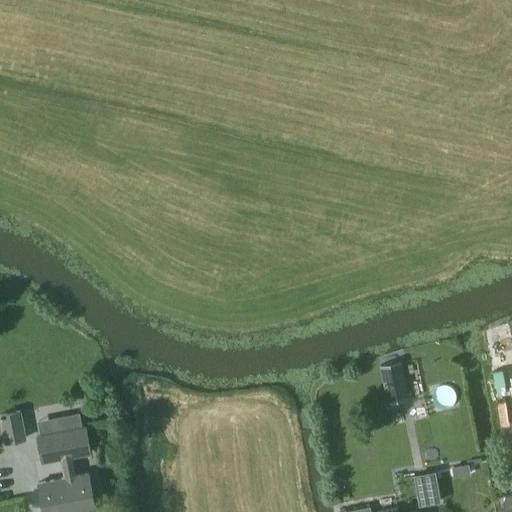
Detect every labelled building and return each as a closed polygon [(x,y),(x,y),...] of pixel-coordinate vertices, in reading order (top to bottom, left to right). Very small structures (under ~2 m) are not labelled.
[(381,367),(387,403),(407,400),(401,364),(381,367)] [(27,440),(21,410),(0,414),(0,421),(5,444),(27,440)] [(60,460),(63,478),(38,483),(43,511),(84,511),(95,510),(88,473),(77,475),(73,457),(91,453),(86,425),(35,435),(41,463),(60,460)] [(469,474),(467,464),(452,467),(454,477),(469,474)] [(511,511),(511,493),(509,493),(504,496),(502,501),(503,505),(501,505),(502,511),(511,511)]
